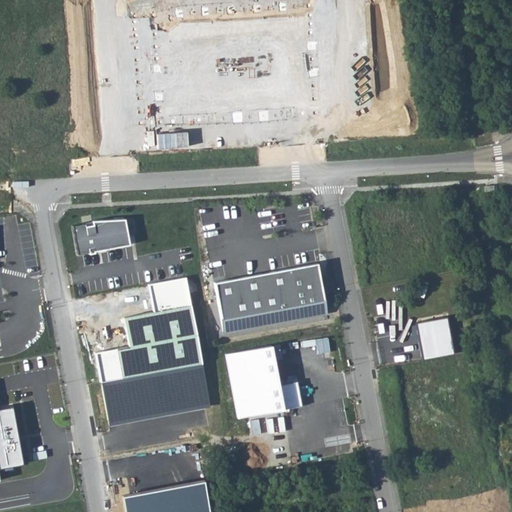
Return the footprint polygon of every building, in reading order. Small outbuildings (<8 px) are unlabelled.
[(70,224),(76,253),(87,251),(88,252),(93,251),(93,250),(128,243),(123,217),(91,219),(91,220),(70,224)] [(316,262),(213,281),(222,330),(325,311),(316,262)] [(184,275),(148,282),(153,310),(122,316),(128,347),(96,353),(110,424),(209,405),(184,275)] [(448,316),(417,321),(424,358),(454,352),(448,316)] [(271,345),(225,354),(238,417),(301,404),(297,381),(279,384),(271,345)] [(0,467),(24,461),(13,404),(0,407),(0,467)] [(207,511),(202,481),(121,496),(124,511),(207,511)]
